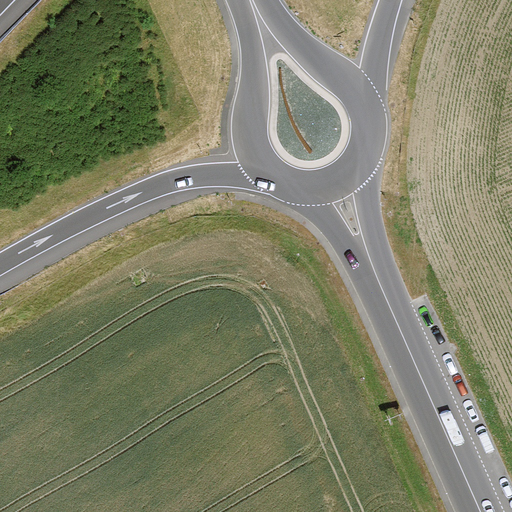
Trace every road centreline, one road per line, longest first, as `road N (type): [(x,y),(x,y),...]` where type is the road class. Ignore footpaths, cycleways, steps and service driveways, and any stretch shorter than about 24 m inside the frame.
road 1 (tertiary): [(335,181),(479,511)]
road 2 (motorway): [(0,266),(154,190),(212,177),(275,178)]
road 3 (tertiary): [(238,0),(255,60),(250,141),(275,178)]
road 4 (tertiary): [(367,109),(356,90),(290,37),(265,0)]
